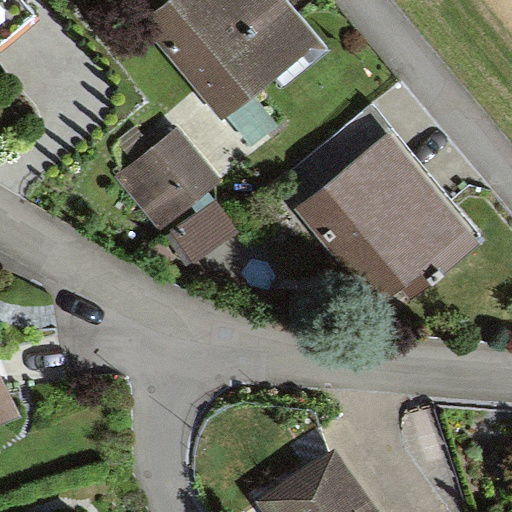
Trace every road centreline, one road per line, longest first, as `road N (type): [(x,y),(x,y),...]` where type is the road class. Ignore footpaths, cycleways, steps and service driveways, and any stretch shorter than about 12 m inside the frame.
road 1 (residential): [(511,371),(290,354),(166,318)]
road 2 (residential): [(511,179),(364,0)]
road 3 (residential): [(180,511),(162,453),(166,318)]
road 4 (residential): [(166,318),(0,215)]
